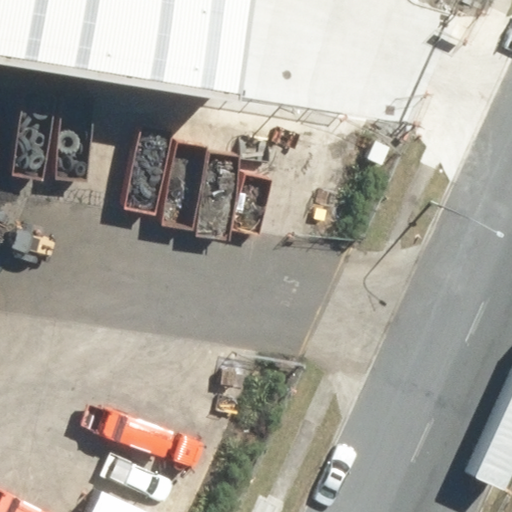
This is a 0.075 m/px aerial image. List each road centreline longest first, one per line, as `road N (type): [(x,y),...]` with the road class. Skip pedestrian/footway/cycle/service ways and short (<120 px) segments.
road 1 (unknown): [(511,121),(466,87),(425,70),(0,7)]
road 2 (unclassified): [(362,511),(511,180)]
